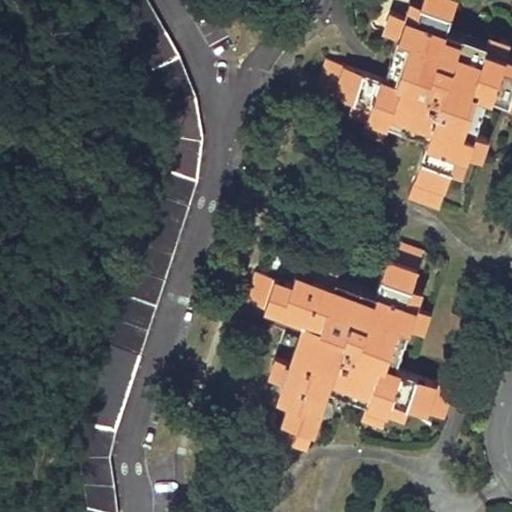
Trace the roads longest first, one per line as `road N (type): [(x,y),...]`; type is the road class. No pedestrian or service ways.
road 1 (residential): [(126,511),(146,400),(221,144),(222,76)]
road 2 (residential): [(316,0),(222,76)]
